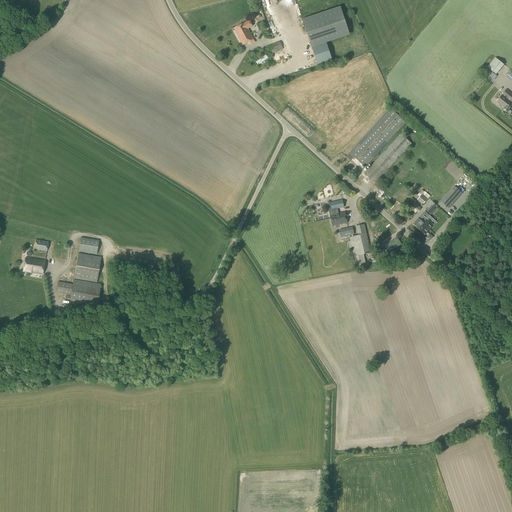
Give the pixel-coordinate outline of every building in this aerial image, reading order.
[(249,20),(244,23),(243,23),(233,28),(242,45),(253,39),(248,29),(252,26),(249,20)] [(256,33),(263,29),(260,24),(253,28),(256,33)] [(268,45),(271,54),(285,49),(282,41),(268,45)] [(327,43),(312,48),(318,65),(332,60),(327,43)] [(497,73),(505,64),(497,57),(489,66),(497,73)] [(508,102),(511,96),(511,94),(506,89),(496,102),(503,108),(507,103),(508,102)] [(507,103),(503,108),(502,109),(506,112),(511,104),(511,96),(508,102),(507,103)] [(364,167),(405,122),(390,108),(349,153),(364,167)] [(375,184),(412,144),(400,133),(363,173),(375,184)] [(449,209),(462,193),(454,187),(441,202),(449,209)] [(419,197),(413,192),(411,195),(422,205),(428,199),(422,194),(419,197)] [(339,218),(338,213),(337,209),(343,207),(342,200),(330,203),(331,209),(328,210),(330,218),(333,217),(334,219),(335,218),(336,220),(338,219),(338,218),(339,218)] [(421,209),(415,203),(412,207),(418,212),(421,209)] [(333,217),(330,218),(332,226),(347,222),(344,212),(338,213),(339,218),(338,218),(338,219),(336,220),(335,218),(334,219),(333,217)] [(422,224),(426,219),(421,214),(412,223),(418,229),(423,224),(422,224)] [(423,224),(418,229),(425,235),(433,225),(426,219),(422,224),(423,224)] [(371,253),(364,224),(355,226),(357,235),(353,236),(353,235),(354,235),(352,227),(343,229),(345,237),(349,236),(350,237),(349,237),(353,256),(351,256),(352,262),(355,261),(356,266),(366,264),(364,254),(371,253)] [(388,253),(401,244),(397,237),(383,246),(388,253)] [(96,255),(99,241),(80,238),(78,252),(96,255)] [(47,252),(48,242),(36,240),(34,250),(47,252)] [(96,309),(101,284),(96,283),(101,257),(78,253),(72,284),(57,281),(55,292),(70,295),(68,305),(96,309)] [(42,274),(45,261),(25,258),(22,272),(30,273),(30,272),(42,274)]
